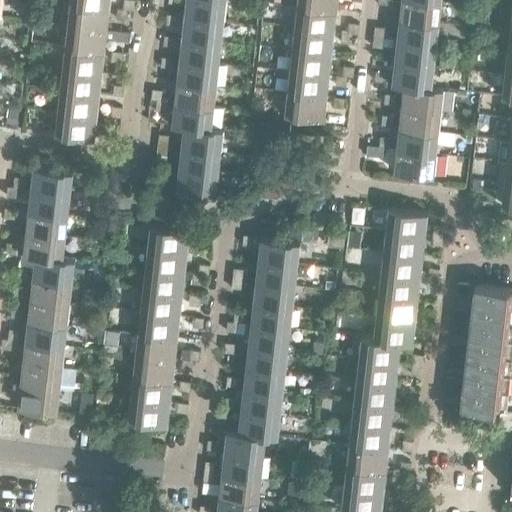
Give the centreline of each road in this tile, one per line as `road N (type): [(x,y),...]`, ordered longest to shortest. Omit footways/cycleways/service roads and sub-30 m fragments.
road 1 (residential): [(107,462),(191,470),(233,200)]
road 2 (residential): [(429,438),(450,265),(480,251)]
road 3 (residential): [(350,186),(370,0)]
road 4 (residential): [(480,251),(450,198),(350,186)]
road 5 (residential): [(137,152),(156,0)]
road 6 (residential): [(137,152),(4,138)]
